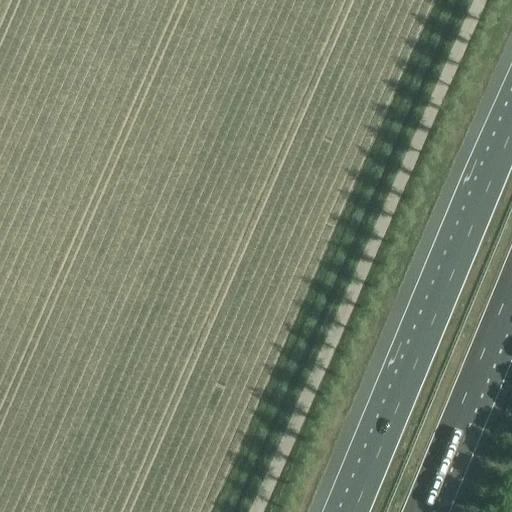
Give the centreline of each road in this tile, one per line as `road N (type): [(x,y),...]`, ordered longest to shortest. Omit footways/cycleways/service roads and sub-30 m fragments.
road 1 (unclassified): [(257,511),(478,0)]
road 2 (motorway): [(511,130),(353,511)]
road 3 (motorway): [(417,511),(511,281)]
